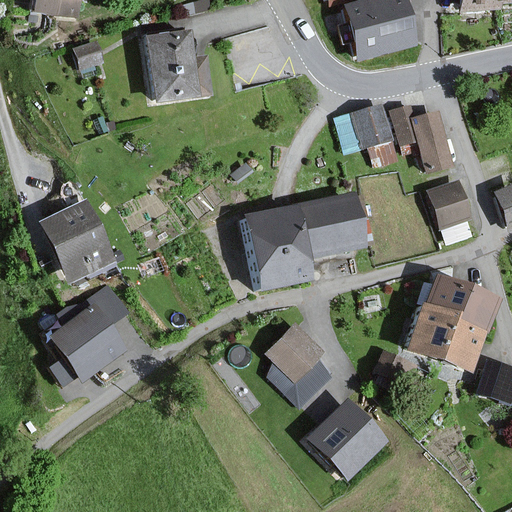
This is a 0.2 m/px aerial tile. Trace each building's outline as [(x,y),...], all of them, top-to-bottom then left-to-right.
[(29,0),(28,14),(75,18),(76,0),(29,0)] [(394,0),(387,0),(340,14),(354,63),(409,48),(394,0)] [(493,13),(493,8),(511,7),(511,0),(468,0),(469,16),(493,13)] [(182,35),(139,41),(148,106),(208,97),(202,58),(186,60),(182,35)] [(83,65),(105,58),(99,38),(77,44),(83,65)] [(381,108),(331,120),(340,156),(389,144),(381,108)] [(408,109),(387,114),(396,150),(413,146),(419,167),(420,172),(449,165),(436,113),(411,119),(408,109)] [(452,186),(423,194),(437,242),(465,234),(452,186)] [(511,189),(491,196),(500,224),(511,220),(511,189)] [(355,249),(345,198),(299,207),(309,258),(355,249)] [(83,204),(33,227),(62,287),(111,263),(83,204)] [(289,211),(237,220),(251,294),(303,284),(289,211)] [(491,307),(437,285),(426,310),(481,333),(491,307)] [(402,347),(464,373),(478,339),(481,333),(426,310),(419,307),(402,347)] [(117,357),(85,311),(41,341),(73,388),(117,357)] [(291,325),(259,359),(270,369),(262,377),(296,408),(326,376),(312,363),(321,353),(291,325)] [(399,383),(409,359),(380,347),(370,371),(399,383)] [(504,372),(477,367),(471,397),(498,402),(504,372)] [(387,439),(350,402),(309,442),(346,479),(387,439)]
